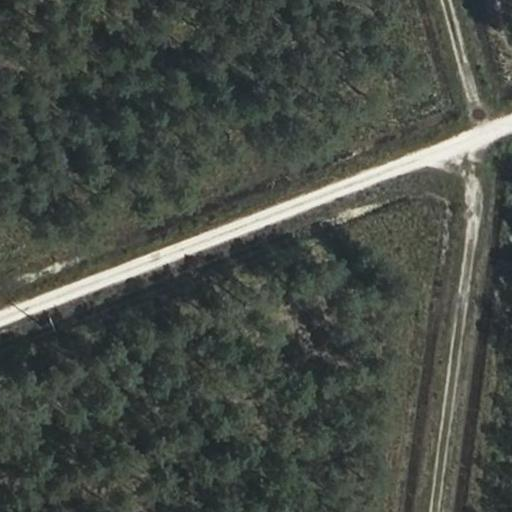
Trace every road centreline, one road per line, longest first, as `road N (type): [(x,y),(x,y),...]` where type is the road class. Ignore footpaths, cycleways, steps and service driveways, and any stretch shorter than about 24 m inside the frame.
road 1 (track): [(0,337),(511,139)]
road 2 (track): [(452,511),(502,143),(460,0)]
